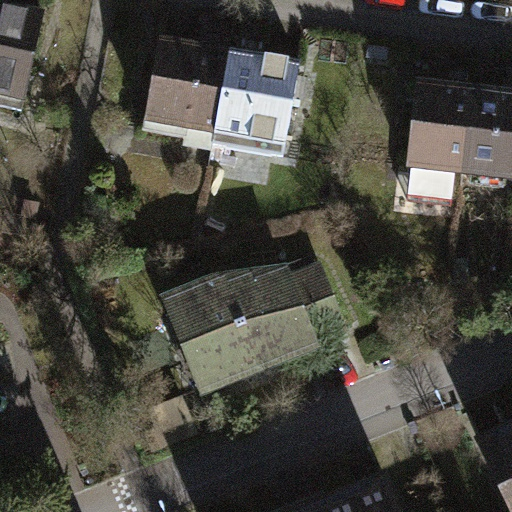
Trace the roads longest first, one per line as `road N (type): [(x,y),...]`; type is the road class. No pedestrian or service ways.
road 1 (residential): [(96,511),(511,332)]
road 2 (residential): [(511,34),(304,0)]
